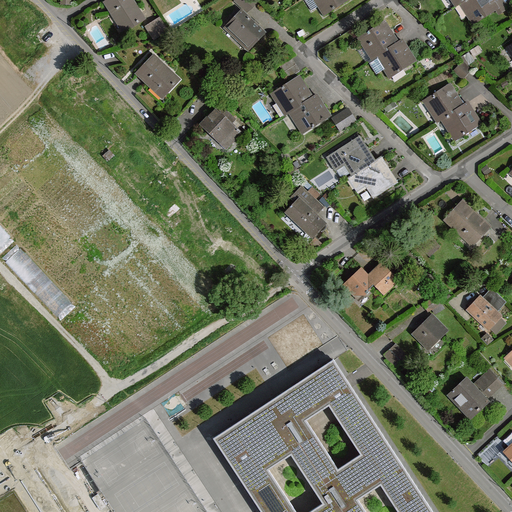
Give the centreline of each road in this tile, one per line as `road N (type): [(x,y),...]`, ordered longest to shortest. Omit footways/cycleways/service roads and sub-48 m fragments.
road 1 (residential): [(39,0),(296,275)]
road 2 (track): [(0,463),(296,275)]
road 3 (residential): [(296,275),(511,508)]
road 4 (residential): [(511,139),(296,275)]
